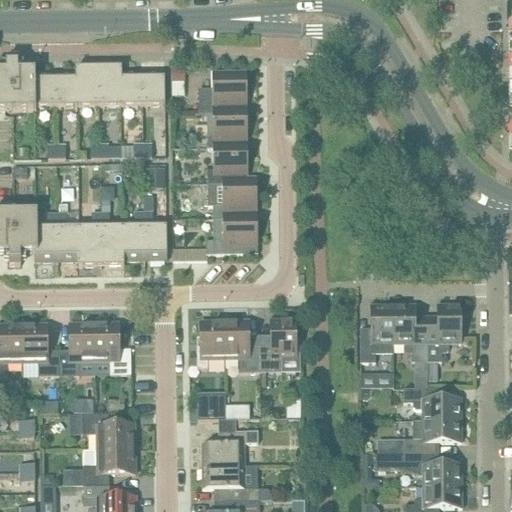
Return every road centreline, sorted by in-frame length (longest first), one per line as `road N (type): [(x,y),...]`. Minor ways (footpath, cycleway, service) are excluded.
road 1 (residential): [(164,295),(281,283),(286,167),(276,135),(274,29)]
road 2 (tertiary): [(494,192),(454,154),(369,19),(339,7),(274,9)]
road 3 (tertiary): [(274,29),(335,33),(357,44),(457,198),(493,217)]
road 4 (residential): [(497,511),(494,289)]
road 5 (residential): [(168,511),(164,295)]
road 6 (tertiary): [(0,22),(178,20)]
road 7 (residential): [(0,294),(164,295)]
road 8 (residential): [(494,289),(365,291)]
